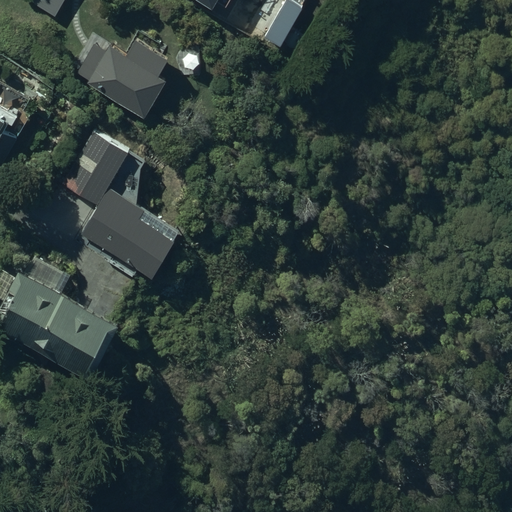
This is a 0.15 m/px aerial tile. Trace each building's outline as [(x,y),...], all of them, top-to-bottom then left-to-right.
[(200,77),(198,40),(173,41),(175,78),(200,77)] [(146,120),(169,80),(151,68),(156,61),(130,43),(123,52),(107,41),(77,86),(97,100),(99,96),(121,110),(118,116),(139,128),(144,119),(146,120)] [(0,167),(33,116),(24,110),(30,100),(0,80),(0,167)] [(128,150),(127,153),(93,133),(63,185),(99,206),(80,234),(112,255),(107,262),(131,278),(135,271),(152,282),(177,244),(175,242),(180,234),(138,206),(141,169),(146,161),(128,150)] [(20,274),(0,311),(0,334),(92,384),(121,329),(59,295),(68,278),(34,259),(24,277),(20,274)]
